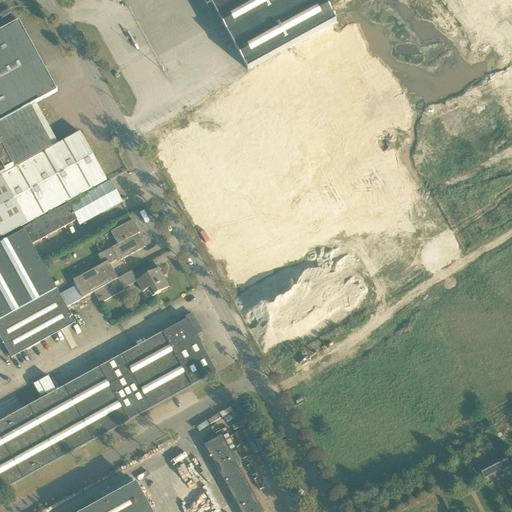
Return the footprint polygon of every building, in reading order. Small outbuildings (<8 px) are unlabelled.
[(211,3),(248,70),(336,21),(324,0),(209,0),(211,3)] [(511,17),(490,29),(511,72),(511,17)] [(473,86),(222,214),(354,473),(511,392),(511,72),(490,29),(453,47),(473,86)] [(76,220),(79,225),(119,203),(108,182),(68,204),(23,229),(32,245),(76,220)] [(118,244),(111,248),(98,255),(103,264),(108,261),(110,264),(117,260),(118,262),(145,247),(138,234),(140,233),(133,220),(111,232),(118,244)] [(67,307),(94,293),(117,280),(118,279),(110,264),(108,261),(103,264),(73,281),(76,286),(60,295),(67,307)] [(159,268),(136,280),(137,282),(143,292),(150,288),(154,295),(170,287),(159,268)] [(122,420),(219,376),(191,313),(187,315),(190,323),(54,385),(50,375),(33,383),(42,402),(0,421),(0,476),(5,474),(9,483),(97,442),(93,432),(97,430),(95,427),(89,430),(87,426),(118,412),(122,420)] [(242,511),(261,511),(221,438),(206,446),(242,511)] [(483,474),(499,466),(502,472),(511,467),(510,465),(504,454),(479,468),(484,479),(485,478),(483,474)] [(86,511),(150,511),(136,485),(126,490),(122,483),(94,499),(97,506),(86,511)]
